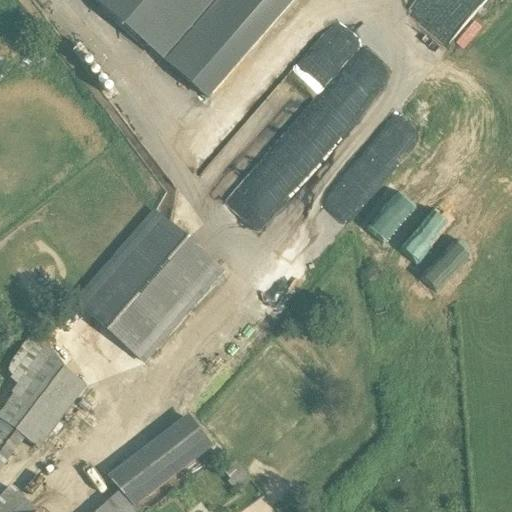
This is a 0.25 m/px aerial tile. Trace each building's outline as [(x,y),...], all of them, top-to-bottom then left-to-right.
[(92,0),(207,101),(295,0),(92,0)] [(402,123),(363,165),(378,178),(417,136),(402,123)] [(435,166),(367,232),(382,248),(450,182),(435,166)] [(155,214),(76,304),(143,363),(222,272),(155,214)] [(0,452),(15,432),(64,370),(32,333),(8,372),(25,386),(0,421),(0,452)] [(64,370),(15,432),(28,442),(39,450),(84,389),(64,370)] [(124,494),(136,508),(213,447),(189,417),(112,479),(124,494)] [(15,432),(0,452),(0,475),(5,471),(28,442),(15,432)] [(34,511),(13,492),(0,504),(0,511),(34,511)] [(103,511),(138,511),(136,508),(124,494),(103,511)]
